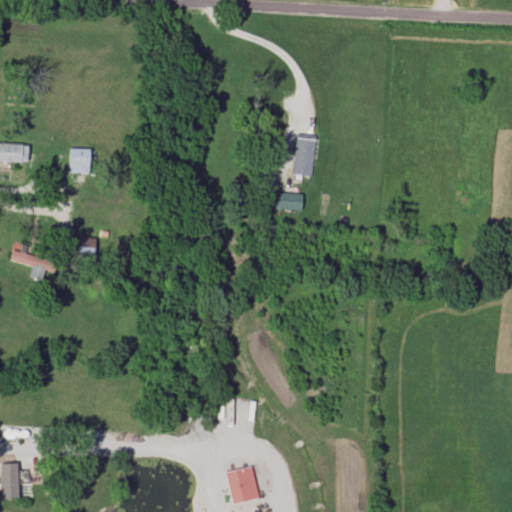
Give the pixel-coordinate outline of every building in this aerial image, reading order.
[(314,140),(295,137),(290,173),(309,176),(314,140)] [(0,161),(26,162),(27,144),(0,143),(0,161)] [(88,148),(68,148),(67,173),(88,173),(88,148)] [(301,194),(275,191),(273,208),(299,210),(301,194)] [(15,462),(0,462),(0,497),(16,497),(15,462)] [(223,471),(230,504),(257,498),(249,465),(223,471)]
